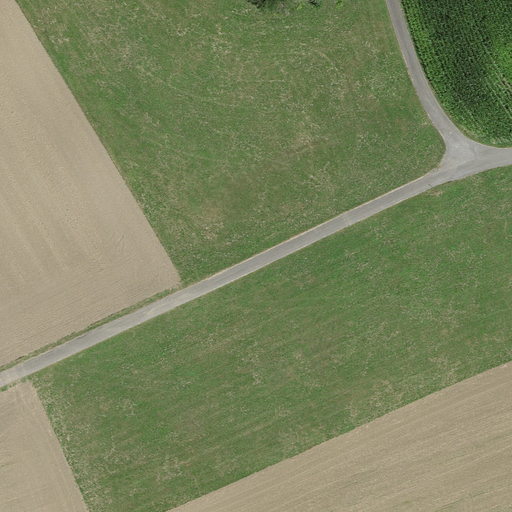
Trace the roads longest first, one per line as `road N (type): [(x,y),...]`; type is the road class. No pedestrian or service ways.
road 1 (track): [(0,380),(482,162)]
road 2 (track): [(482,162),(427,95),(392,0)]
